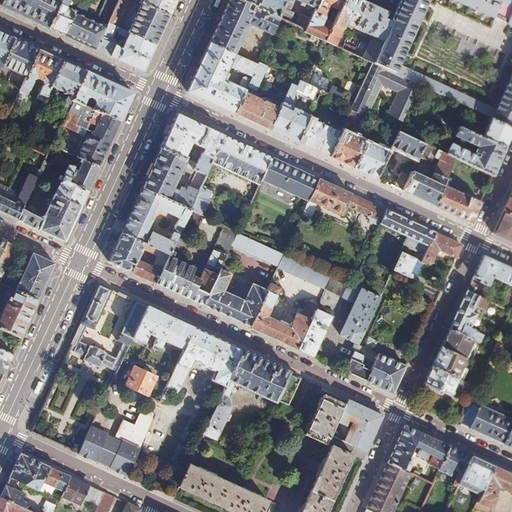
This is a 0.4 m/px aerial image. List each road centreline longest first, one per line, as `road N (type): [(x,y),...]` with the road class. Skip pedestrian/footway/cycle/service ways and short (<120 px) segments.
road 1 (residential): [(398,411),(78,263)]
road 2 (residential): [(159,92),(476,238)]
road 3 (residential): [(476,238),(398,411)]
road 4 (tertiary): [(78,263),(159,92)]
road 5 (tertiary): [(0,432),(78,263)]
road 6 (residential): [(0,18),(159,92)]
road 7 (residential): [(156,503),(0,432)]
road 8 (residential): [(511,463),(398,411)]
